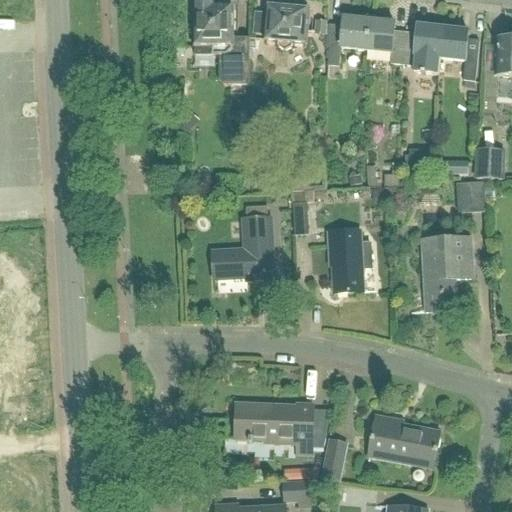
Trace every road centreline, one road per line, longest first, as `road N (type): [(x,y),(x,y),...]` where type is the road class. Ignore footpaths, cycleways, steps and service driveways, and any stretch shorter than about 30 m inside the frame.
road 1 (tertiary): [(71,341),(54,0)]
road 2 (residential): [(497,394),(316,353),(166,340)]
road 3 (residential): [(175,511),(166,340)]
road 4 (tertiary): [(82,511),(71,341)]
